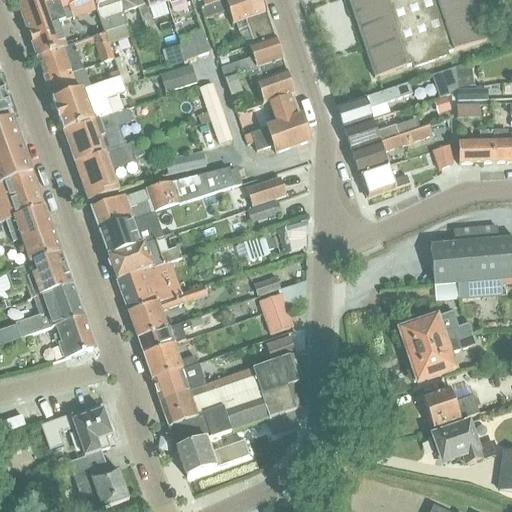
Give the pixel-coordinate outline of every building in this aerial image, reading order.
[(35,0),(17,7),(36,61),(66,50),(58,26),(73,21),(68,8),(90,0),(35,0)] [(122,12),(117,0),(92,0),(98,16),(104,33),(105,35),(109,46),(131,39),(126,26),(123,16),(122,12)] [(117,0),(122,12),(122,14),(137,9),(148,40),(156,37),(150,19),(147,12),(143,0),(117,0)] [(143,0),(147,12),(150,19),(169,12),(167,5),(165,0),(143,0)] [(205,9),(200,10),(204,20),(228,12),(228,13),(233,26),(236,25),(244,49),(249,48),(254,46),(273,39),(261,2),(259,0),(229,0),(218,4),(205,9)] [(201,0),(205,9),(218,4),(217,0),(201,0)] [(347,0),(374,80),(412,67),(413,70),(448,58),(447,55),(484,43),(470,0),(347,0)] [(194,46),(182,50),(187,63),(209,55),(202,33),(191,37),(194,46)] [(105,35),(92,40),(101,65),(114,60),(109,46),(105,35)] [(249,48),(254,62),(222,73),(225,82),(235,79),(247,75),(251,73),(281,63),(273,39),(254,46),(249,48)] [(36,61),(45,85),(82,72),(73,47),(66,50),(36,61)] [(181,52),(164,57),(168,70),(185,65),(181,52)] [(226,57),(218,60),(221,67),(228,64),(226,57)] [(281,63),(251,73),(247,75),(251,86),(255,84),(263,107),(268,105),(289,98),(293,97),(281,63)] [(124,68),(117,71),(120,78),(122,85),(123,88),(124,89),(138,85),(136,78),(129,80),(124,68)] [(166,94),(196,84),(191,69),(161,79),(166,94)] [(455,69),(432,77),(440,100),(450,96),(453,94),(455,92),(458,91),(457,90),(455,72),(455,69)] [(471,70),(455,72),(457,90),(473,88),(471,70)] [(83,71),(82,72),(45,85),(51,103),(60,100),(77,94),(76,94),(89,89),(83,71)] [(113,117),(107,101),(126,95),(124,89),(123,88),(122,85),(120,78),(107,83),(89,89),(76,94),(77,94),(60,100),(51,103),(61,131),(63,131),(63,133),(62,133),(62,134),(113,117)] [(235,79),(225,82),(231,99),(241,95),(235,79)] [(211,124),(224,119),(212,85),(199,90),(211,124)] [(343,132),(372,122),(368,111),(411,96),(407,86),(336,110),(343,132)] [(0,88),(0,117),(9,114),(0,88)] [(487,91),(457,92),(457,103),(482,102),(487,102),(487,91)] [(289,98),(268,105),(276,127),(250,136),(256,154),(273,148),(275,155),(309,144),(300,118),(296,120),(289,98)] [(433,104),(437,117),(450,112),(446,100),(433,104)] [(457,121),(478,120),(477,108),(456,108),(457,121)] [(62,134),(73,165),(104,154),(99,140),(114,135),(112,129),(131,122),(127,112),(113,117),(62,134)] [(231,142),(224,119),(211,124),(219,146),(231,142)] [(11,121),(0,124),(0,186),(31,176),(11,121)] [(343,132),(351,155),(381,145),(406,137),(418,133),(414,121),(376,134),(372,122),(343,132)] [(428,129),(418,133),(406,137),(381,145),(351,155),(359,177),(387,168),(383,154),(431,138),(428,129)] [(493,166),(492,133),(480,133),(480,145),(457,146),(458,167),(493,166)] [(511,165),(511,136),(511,137),(511,144),(507,144),(506,133),(492,133),(493,166),(511,165)] [(140,144),(130,147),(134,159),(144,156),(140,144)] [(104,154),(73,165),(87,203),(118,192),(111,172),(136,163),(134,159),(130,147),(129,145),(104,154)] [(438,172),(452,167),(451,147),(432,154),(438,172)] [(168,176),(204,168),(201,155),(166,163),(168,176)] [(392,182),(387,168),(359,177),(367,201),(409,186),(406,178),(392,182)] [(154,215),(234,188),(228,170),(146,192),(154,215)] [(31,176),(0,186),(0,224),(5,223),(43,210),(31,176)] [(279,180),(245,191),(250,208),(285,197),(279,180)] [(146,192),(90,211),(98,234),(154,215),(146,192)] [(276,201),(247,211),(251,225),(281,215),(276,201)] [(21,241),(29,266),(59,255),(43,210),(5,223),(12,244),(21,241)] [(155,243),(163,240),(154,215),(98,234),(107,259),(155,243)] [(276,232),(284,255),(301,250),(293,226),(276,232)] [(511,241),(498,243),(497,230),(453,234),(454,247),(431,249),(434,289),(457,286),(459,302),(502,298),(501,283),(511,281),(511,241)] [(260,231),(231,238),(237,263),(266,257),(260,231)] [(181,261),(177,250),(159,256),(155,243),(107,259),(116,284),(134,277),(159,269),(181,261)] [(29,266),(5,274),(11,293),(25,288),(30,302),(33,301),(39,299),(71,287),(59,255),(29,266)] [(134,277),(116,284),(127,315),(149,307),(174,299),(170,287),(166,289),(159,269),(134,277)] [(257,299),(279,291),(276,280),(253,288),(257,299)] [(305,284),(280,292),(281,296),(285,308),(304,301),(305,284)] [(39,317),(14,326),(15,327),(16,330),(20,340),(56,328),(82,318),(71,287),(39,299),(33,301),(39,317)] [(203,289),(174,299),(149,307),(127,315),(136,341),(165,331),(160,314),(206,298),(203,289)] [(281,296),(258,304),(262,316),(285,308),(281,296)] [(285,308),(262,316),(270,337),(292,329),(285,308)] [(403,347),(407,359),(470,337),(467,328),(457,331),(451,314),(411,328),(409,323),(397,327),(399,332),(398,332),(399,334),(397,335),(398,342),(402,347),(403,347)] [(54,337),(38,343),(47,368),(64,362),(94,352),(82,318),(56,328),(59,336),(54,337)] [(199,319),(165,331),(136,341),(142,357),(172,347),(184,343),(181,331),(190,328),(191,330),(202,327),(199,319)] [(474,348),(470,337),(407,359),(416,386),(455,373),(449,358),(451,357),(451,356),(474,348)] [(273,364),(295,356),(289,339),(266,346),(273,364)] [(492,355),(511,355),(511,341),(492,341),(492,355)] [(178,364),(172,347),(142,357),(151,382),(197,367),(193,358),(178,364)] [(295,356),(273,364),(252,371),(261,397),(302,383),(302,377),(295,356)] [(151,382),(159,404),(204,388),(197,367),(151,382)] [(159,404),(176,451),(205,442),(205,443),(267,422),(292,414),(301,410),(302,383),(261,397),(252,371),(204,388),(159,404)] [(433,432),(478,416),(472,398),(453,405),(448,391),(422,401),(433,432)] [(85,460),(101,453),(110,450),(107,440),(112,438),(103,413),(74,423),(71,417),(41,428),(49,452),(63,447),(59,436),(74,430),(85,460)] [(298,428),(292,414),(267,422),(272,437),(298,428)] [(24,427),(21,418),(2,424),(6,434),(24,427)] [(480,462),(496,457),(492,445),(476,451),(467,426),(433,438),(434,440),(428,442),(433,458),(439,456),(440,458),(441,458),(443,466),(463,459),(466,468),(480,463),(480,462)] [(205,442),(176,451),(186,481),(248,459),(243,444),(210,456),(205,443),(205,442)] [(101,453),(85,460),(72,464),(80,486),(91,482),(101,511),(128,502),(118,472),(108,476),(101,453)] [(511,495),(511,455),(504,454),(498,494),(511,495)] [(321,511),(322,510),(307,503),(303,511),(321,511)]
